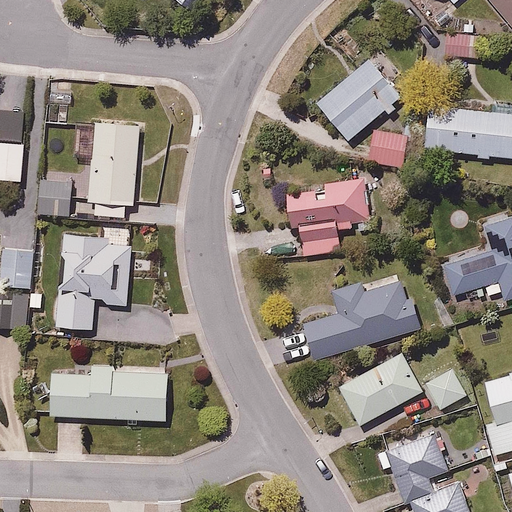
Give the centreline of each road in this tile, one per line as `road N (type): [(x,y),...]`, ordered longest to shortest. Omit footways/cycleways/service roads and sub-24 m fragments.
road 1 (residential): [(242,76),(209,182),(208,269),(239,367),(282,437)]
road 2 (residential): [(282,437),(183,477),(0,475)]
road 3 (residential): [(242,76),(61,47),(15,21)]
